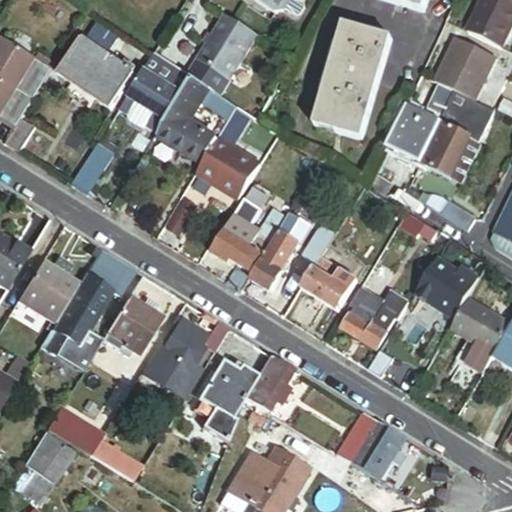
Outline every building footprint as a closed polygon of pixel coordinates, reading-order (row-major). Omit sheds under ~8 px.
[(251,0),(280,17),(288,15),(296,0),(297,0),(299,1),(299,0),(251,0)] [(378,0),(378,2),(425,14),(429,0),(378,0)] [(511,32),(511,0),(487,0),(470,34),(503,51),(511,32)] [(261,41),(229,21),(216,41),(211,49),(201,66),(233,86),(261,41)] [(343,27),(314,128),(363,141),(391,41),(343,27)] [(207,47),(211,49),(216,41),(212,39),(207,47)] [(82,41),(58,78),(81,93),(75,101),(83,106),(84,104),(93,109),(97,103),(112,112),(136,76),(134,75),(137,70),(126,63),(123,68),(82,41)] [(23,123),(53,73),(4,42),(0,48),(0,120),(18,131),(23,123)] [(458,42),(437,85),(441,87),(458,96),(477,105),(498,62),(458,42)] [(192,82),(154,57),(144,75),(182,98),(192,82)] [(182,98),(144,75),(128,100),(135,104),(156,117),(148,129),(159,136),(182,98)] [(190,127),(211,94),(192,82),(182,98),(159,136),(157,137),(204,166),(218,144),(190,127)] [(426,118),(408,109),(388,150),(423,167),(458,96),(441,87),(426,118)] [(458,96),(423,167),(452,181),(471,142),(481,146),(496,114),(477,105),(458,96)] [(499,113),(511,119),(511,104),(504,101),(499,113)] [(156,117),(135,104),(127,116),(129,124),(142,131),(148,129),(156,117)] [(230,125),(237,112),(233,109),(225,122),(230,125)] [(18,131),(7,148),(21,157),(37,132),(23,123),(18,131)] [(280,141),(265,131),(259,140),(274,149),(280,141)] [(204,166),(198,177),(241,203),(262,169),(219,143),(218,144),(204,166)] [(73,189),(89,199),(115,158),(99,148),(73,189)] [(511,202),(492,242),(496,251),(511,261),(511,202)] [(199,211),(186,203),(169,231),(182,239),(199,211)] [(444,218),(469,234),(477,222),(452,206),(444,218)] [(236,220),(213,258),(231,268),(233,264),(240,269),(244,271),(233,288),(244,294),(288,221),(276,213),(262,236),(236,220)] [(438,236),(409,217),(400,231),(418,242),(420,238),(432,245),(438,236)] [(320,229),(307,251),(320,259),(333,237),(320,229)] [(285,233),(283,237),(297,246),(299,242),(296,236),(291,232),(285,233)] [(283,237),(255,284),(274,295),(302,249),(297,246),(283,237)] [(0,297),(2,299),(28,259),(13,249),(10,253),(0,247),(0,297)] [(460,252),(440,284),(457,294),(456,297),(460,299),(481,265),(460,252)] [(143,281),(101,254),(80,288),(55,327),(41,351),(53,359),(64,342),(77,350),(111,297),(127,307),(130,302),(143,281)] [(44,265),(19,305),(55,327),(80,288),(66,279),(71,270),(58,262),(53,271),(44,265)] [(359,285),(323,262),(304,292),(340,315),(359,285)] [(238,273),(240,269),(233,264),(231,268),(238,273)] [(387,304),(363,289),(352,308),(355,310),(343,329),(357,338),(365,343),(379,351),(398,320),(385,312),(389,306),(387,304)] [(389,306),(385,312),(398,320),(402,322),(411,307),(412,305),(393,293),(387,304),(389,306)] [(130,302),(127,307),(107,338),(122,348),(118,355),(127,361),(131,354),(139,359),(162,322),(130,302)] [(511,332),(511,329),(470,304),(453,332),(477,347),(496,358),(511,332)] [(425,316),(411,307),(402,322),(397,330),(411,339),(425,316)] [(197,333),(177,321),(165,340),(170,343),(166,350),(177,358),(181,360),(194,369),(204,354),(200,352),(203,348),(206,343),(195,336),(197,333)] [(228,333),(217,326),(206,343),(203,348),(214,356),(228,333)] [(411,339),(397,330),(378,360),(413,382),(425,363),(410,354),(404,350),(411,339)] [(511,332),(496,358),(494,361),(511,372),(511,332)] [(122,348),(107,338),(103,345),(118,355),(122,348)] [(362,347),(365,343),(357,338),(354,342),(362,347)] [(417,342),(411,339),(404,350),(410,354),(417,342)] [(165,340),(142,376),(184,403),(214,356),(203,348),(200,352),(204,354),(194,369),(181,360),(178,364),(174,362),(177,358),(166,350),(170,343),(165,340)] [(496,358),(477,347),(465,366),(484,378),(494,361),(496,358)] [(294,375),(270,360),(257,380),(243,401),(266,416),(273,406),(285,388),(294,375)] [(222,364),(198,402),(213,412),(229,423),(243,401),(257,380),(241,370),(237,374),(222,364)] [(0,415),(18,387),(0,375),(0,415)] [(291,392),(285,388),(273,406),(279,410),(291,392)] [(201,431),(226,446),(243,401),(229,423),(213,412),(201,431)] [(74,420),(61,412),(47,434),(89,460),(97,447),(68,430),(74,420)] [(376,425),(363,417),(336,459),(349,468),(376,425)] [(74,420),(68,430),(97,447),(100,443),(103,438),(74,420)] [(405,443),(376,425),(349,468),(379,486),(391,466),(397,457),(405,443)] [(68,455),(45,439),(24,469),(33,475),(47,485),(68,455)] [(97,447),(89,460),(131,486),(142,469),(100,443),(97,447)] [(186,505),(201,511),(221,458),(206,452),(186,505)] [(247,506),(243,511),(283,511),(307,473),(274,453),(267,465),(257,480),(243,503),(247,506)] [(73,459),(68,455),(47,485),(52,489),(73,459)] [(267,465),(252,456),(242,471),(257,480),(267,465)] [(397,457),(391,466),(399,471),(404,461),(397,457)] [(220,507),(227,511),(243,511),(247,506),(243,503),(257,480),(242,471),(220,507)] [(445,484),(445,472),(433,472),(433,484),(445,484)] [(47,485),(33,475),(25,485),(45,499),(52,489),(47,485)]
